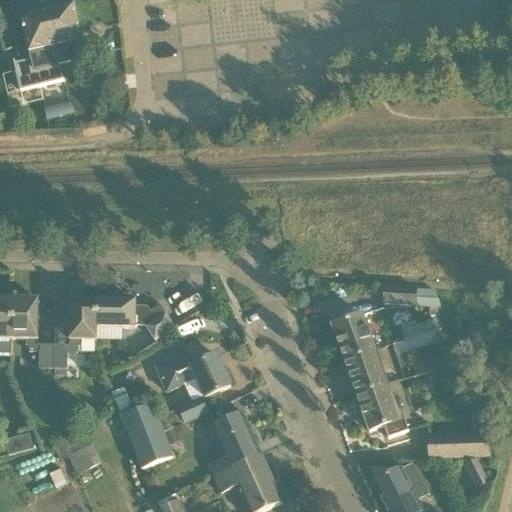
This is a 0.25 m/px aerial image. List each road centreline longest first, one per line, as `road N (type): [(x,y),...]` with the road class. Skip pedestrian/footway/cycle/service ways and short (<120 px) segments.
road 1 (residential): [(358,511),(295,383),(259,264),(0,263)]
road 2 (residential): [(0,146),(95,141),(133,123),(144,89),(136,0)]
